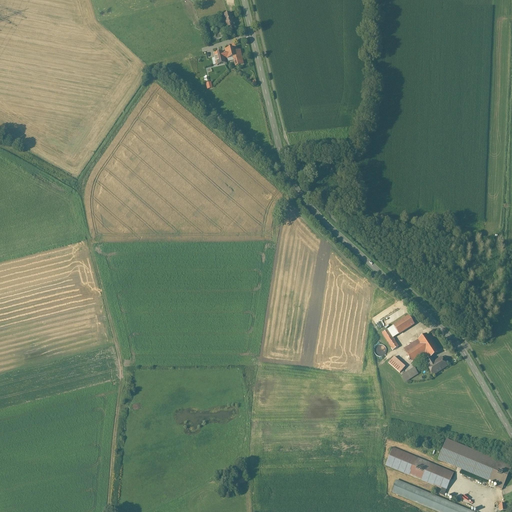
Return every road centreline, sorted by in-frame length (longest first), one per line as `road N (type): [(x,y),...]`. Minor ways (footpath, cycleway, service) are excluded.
road 1 (secondary): [(244,0),(279,150),(297,190),(454,340),(511,434)]
road 2 (track): [(121,362),(107,511)]
